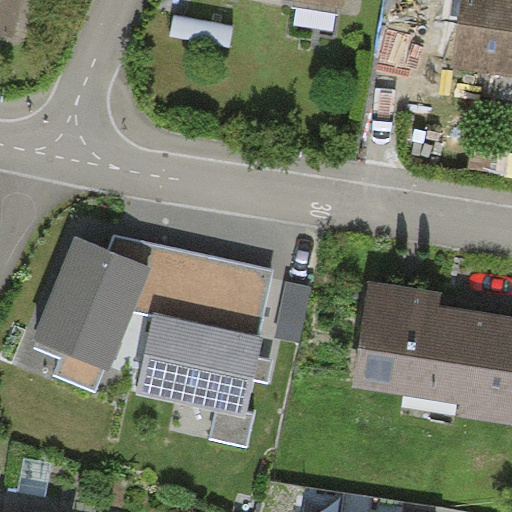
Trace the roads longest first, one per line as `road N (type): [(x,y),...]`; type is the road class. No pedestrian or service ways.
road 1 (residential): [(63,164),(511,235)]
road 2 (residential): [(128,0),(63,164)]
road 3 (residential): [(63,164),(0,285)]
